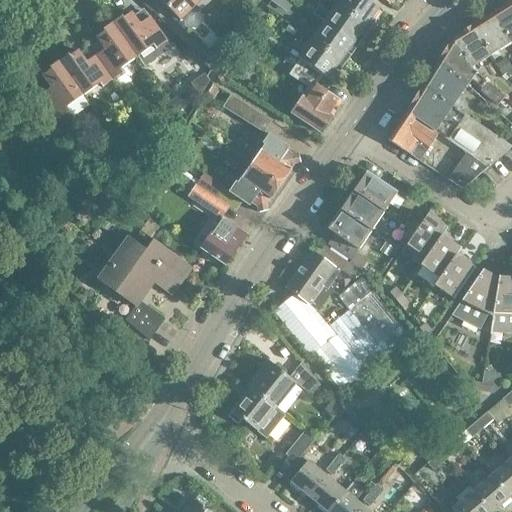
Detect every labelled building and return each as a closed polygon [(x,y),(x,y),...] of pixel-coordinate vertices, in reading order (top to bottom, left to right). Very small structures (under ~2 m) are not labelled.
[(160,0),(182,23),(185,20),(182,17),(195,5),(189,0),(160,0)] [(340,0),(337,5),(370,29),(374,24),(370,21),(379,8),(368,0),(340,0)] [(511,1),(492,14),(510,42),(511,44),(511,1)] [(312,15),(324,23),(353,43),(362,30),(367,33),(370,29),(337,5),(330,14),(318,7),(312,15)] [(122,17),(112,23),(137,58),(143,67),(170,48),(166,43),(167,42),(151,19),(150,18),(140,25),(132,13),(131,14),(123,19),(122,17)] [(492,14),(472,27),(490,55),(489,56),(493,61),(502,55),(498,50),(510,42),(492,14)] [(266,20),(259,15),(250,26),(258,32),(266,20)] [(104,50),(95,56),(113,81),(123,73),(120,70),(137,58),(112,23),(103,30),(104,32),(96,38),(104,50)] [(324,23),(312,40),(345,64),(349,59),(344,56),(353,43),(324,23)] [(472,27),(452,40),(470,68),(475,72),(481,68),(478,63),(489,56),(490,55),(472,27)] [(299,58),(301,59),(323,74),(328,78),(337,65),(342,68),(345,64),(312,40),(299,58)] [(470,68),(452,40),(438,63),(467,83),(475,72),(470,68)] [(68,55),(59,62),(83,96),(100,84),(102,88),(113,81),(95,56),(86,63),(78,51),(70,57),(68,55)] [(299,58),(287,74),(309,88),(292,113),(321,132),(341,103),(316,85),(323,74),(301,59),(299,58)] [(511,68),(505,58),(495,64),(502,75),(511,69),(511,68)] [(51,88),(40,96),(58,120),(69,111),(67,108),(83,96),(59,62),(49,68),(51,70),(43,76),(51,88)] [(431,74),(423,87),(451,106),(452,107),(459,96),(467,83),(438,63),(436,66),(434,65),(430,72),(431,74)] [(495,90),(487,83),(481,89),(480,91),(497,106),(504,98),(495,90)] [(487,168),(511,147),(452,107),(451,106),(423,87),(406,111),(387,140),(422,163),(426,158),(422,156),(437,134),(466,154),(448,180),(462,189),(487,168)] [(169,102),(168,103),(176,113),(191,103),(184,93),(169,102)] [(271,121),(231,96),(223,108),(263,133),(271,121)] [(166,124),(151,134),(156,142),(171,132),(166,124)] [(263,144),(250,164),(281,184),(294,164),(299,163),(297,153),(293,154),(283,147),(285,144),(269,133),(262,143),(263,144)] [(158,160),(146,152),(136,169),(148,177),(158,160)] [(281,184),(250,164),(237,183),(236,182),(229,192),(244,203),(246,200),(256,207),(257,212),(267,210),(266,205),(281,184)] [(365,172),(351,191),(382,212),(396,193),(365,172)] [(204,174),(196,185),(216,199),(224,188),(204,174)] [(216,199),(196,185),(188,197),(220,220),(200,248),(225,265),(246,234),(223,218),(229,208),(216,199)] [(369,231),(382,212),(351,191),(338,210),(369,231)] [(333,234),(325,245),(349,261),(348,263),(360,271),(366,260),(354,253),(369,231),(338,210),(325,229),(333,234)] [(412,233),(399,252),(419,265),(439,235),(445,227),(437,219),(435,222),(425,215),(418,225),(412,233)] [(149,220),(140,231),(151,239),(159,227),(149,220)] [(413,221),(407,229),(412,233),(418,225),(413,221)] [(407,241),(412,233),(407,229),(401,238),(407,241)] [(439,235),(419,265),(437,278),(453,255),(460,248),(451,240),(450,243),(439,235)] [(128,238),(98,281),(134,306),(123,323),(149,341),(165,319),(140,302),(152,284),(165,293),(170,286),(175,290),(191,267),(153,241),(146,250),(128,238)] [(310,251),(285,287),(295,294),(316,310),(318,311),(337,284),(333,282),(339,273),(334,269),(334,268),(314,254),(310,251)] [(453,255),(437,278),(432,285),(452,299),(474,268),(466,260),(464,262),(453,255)] [(497,279),(481,270),(452,314),(478,328),(485,314),(492,318),(492,314),(497,279)] [(492,318),(489,336),(491,336),(491,332),(511,332),(511,277),(496,276),(497,279),(492,314),(492,318)] [(402,295),(395,287),(389,293),(395,301),(402,295)] [(402,295),(395,301),(402,308),(409,303),(402,295)] [(424,323),(418,328),(424,336),(430,331),(424,323)] [(266,360),(247,385),(276,407),(295,383),(311,395),(319,385),(301,361),(289,377),(266,360)] [(481,384),(471,382),(470,391),(479,392),(481,384)] [(481,384),(479,392),(490,394),(492,386),(481,384)] [(248,388),(230,411),(231,412),(227,417),(237,424),(240,419),(266,439),(284,415),(275,408),(276,407),(247,385),(246,387),(248,388)] [(511,391),(493,407),(499,414),(511,403),(511,391)] [(493,407),(474,423),(480,430),(499,414),(493,407)] [(474,423),(465,430),(472,438),(480,430),(474,423)] [(296,463),(315,440),(304,432),(286,455),(296,463)] [(450,444),(437,455),(443,462),(457,451),(450,444)] [(339,454),(332,462),(339,468),(346,460),(339,454)] [(437,455),(427,464),(433,471),(443,462),(437,455)] [(307,461),(290,482),(309,498),(326,477),(307,461)] [(511,466),(507,461),(489,477),(508,500),(511,496),(511,466)] [(325,470),(333,476),(339,468),(332,462),(325,470)] [(326,477),(309,498),(326,511),(328,511),(345,492),(326,477)] [(489,477),(470,493),(486,511),(493,511),(508,500),(489,477)] [(345,492),(328,511),(359,511),(363,507),(355,500),(362,492),(352,483),(345,492)] [(376,483),(369,492),(377,498),(384,489),(376,483)] [(369,492),(363,500),(370,506),(377,498),(369,492)] [(486,511),(470,493),(451,510),(452,511),(486,511)] [(208,511),(194,500),(183,511),(208,511)]
